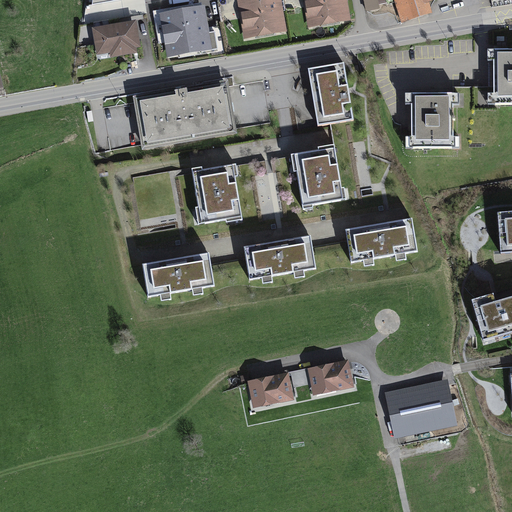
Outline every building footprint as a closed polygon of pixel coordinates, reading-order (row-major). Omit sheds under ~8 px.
[(282,0),(237,0),(245,39),(288,31),(282,0)] [(348,0),(303,0),(308,27),(352,19),(348,0)] [(363,0),(366,11),(381,8),(380,5),(387,3),(386,0),(363,0)] [(394,0),(402,22),(433,12),(429,1),(430,0),(394,0)] [(205,3),(159,11),(167,57),(218,48),(214,31),(210,32),(205,3)] [(95,26),(92,27),(97,55),(109,52),(110,58),(138,53),(137,47),(141,46),(136,18),(110,23),(109,19),(94,22),(95,26)] [(511,47),(488,47),(488,58),(494,58),(494,91),(488,91),(489,103),(511,102),(511,47)] [(344,65),(308,71),(318,128),(354,121),(344,65)] [(228,83),(134,99),(143,151),(237,134),(228,83)] [(460,91),(406,91),(406,101),(412,101),(412,134),(405,134),(405,148),(460,148),(460,135),(453,135),(453,102),(460,102),(460,91)] [(338,152),(292,160),(301,210),(347,202),(338,152)] [(236,164),(191,172),(201,229),(246,222),(236,164)] [(511,208),(498,210),(501,251),(511,250),(511,208)] [(412,221),(345,233),(351,268),(418,257),(412,221)] [(310,237),(244,248),(251,285),(316,274),(310,237)] [(209,254),(141,266),(148,303),(216,291),(209,254)] [(494,290),(471,297),(483,339),(511,330),(511,292),(496,297),(494,290)] [(348,359),(290,371),(294,388),(311,385),(313,395),(354,386),(348,359)] [(289,371),(248,379),(254,408),(294,399),(289,371)] [(448,380),(385,393),(395,439),(458,426),(448,380)]
